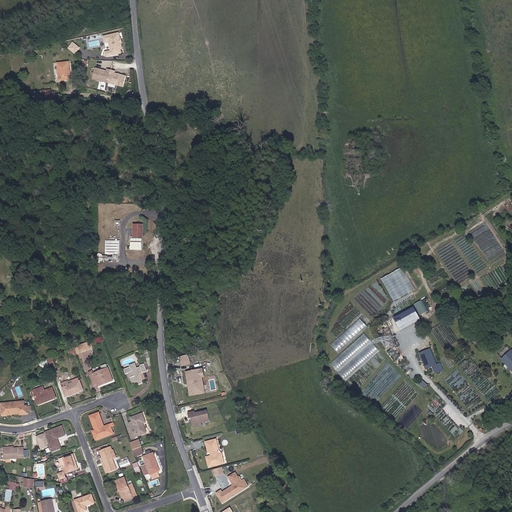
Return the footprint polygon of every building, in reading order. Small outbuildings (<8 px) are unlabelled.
[(122,43),(121,39),(122,38),(121,33),(106,36),(107,41),(111,41),(113,50),(107,52),(108,56),(123,53),(123,49),(124,49),(123,43),(122,43)] [(99,39),(89,41),(90,48),(101,46),(99,39)] [(55,82),(67,79),(63,60),(51,63),(55,82)] [(109,73),(98,70),(95,81),(126,89),(129,79),(117,76),(118,73),(110,71),(109,73)] [(60,99),(61,94),(55,93),(56,91),(33,90),(33,97),(60,99)] [(131,250),(143,249),(141,223),(132,223),(133,238),(130,238),(131,250)] [(121,240),(107,239),(106,254),(120,255),(121,240)] [(422,300),(413,305),(419,317),(429,312),(422,300)] [(414,308),(393,318),(400,331),(420,320),(419,317),(414,308)] [(360,318),(330,344),(338,354),(368,327),(360,318)] [(431,328),(428,329),(431,338),(422,342),(427,358),(434,355),(437,363),(444,360),(441,353),(437,355),(431,338),(435,337),(431,328)] [(371,342),(364,334),(331,363),(338,373),(371,342)] [(71,356),(93,347),(91,341),(68,350),(71,356)] [(371,342),(338,373),(346,382),(378,352),(371,342)] [(188,361),(185,352),(177,355),(180,364),(188,361)] [(508,372),(501,353),(489,357),(496,377),(508,372)] [(54,357),(40,362),(42,369),(50,366),(52,369),(57,368),(54,357)] [(132,368),(126,370),(127,374),(130,373),(134,384),(140,382),(141,385),(145,383),(142,374),(148,372),(146,365),(142,366),(143,368),(139,369),(137,363),(131,366),(132,368)] [(94,371),(89,373),(95,388),(117,381),(111,367),(95,373),(94,371)] [(200,390),(197,376),(199,376),(202,376),(200,367),(183,371),(185,378),(187,378),(190,392),(200,390)] [(188,395),(202,392),(199,376),(197,376),(200,390),(190,392),(187,378),(185,378),(188,395)] [(77,377),(60,384),(65,397),(82,391),(77,377)] [(43,387),(32,390),(37,405),(56,399),(52,388),(44,391),(43,387)] [(24,402),(0,402),(0,416),(27,415),(27,406),(24,406),(24,402)] [(200,418),(208,415),(204,405),(196,409),(196,410),(193,411),(192,408),(185,411),(188,416),(189,416),(193,424),(197,423),(198,419),(200,418)] [(102,412),(91,416),(96,430),(93,431),(97,441),(117,434),(114,424),(106,426),(102,412)] [(145,413),(132,418),(134,422),(131,423),(136,438),(149,434),(146,424),(148,423),(145,413)] [(61,426),(43,433),(50,452),(60,448),(57,439),(65,436),(61,426)] [(222,461),(220,454),(216,455),(213,453),(213,452),(212,449),(217,448),(214,437),(204,440),(207,450),(208,450),(209,454),(205,455),(207,464),(222,461)] [(141,440),(133,443),(137,457),(147,454),(141,440)] [(113,447),(101,451),(104,458),(102,459),(107,474),(120,469),(116,458),(118,458),(113,447)] [(3,449),(3,460),(24,459),(24,458),(28,458),(28,451),(24,451),(24,448),(3,449)] [(155,453),(145,457),(151,476),(163,472),(155,453)] [(67,457),(61,459),(65,471),(59,473),(61,480),(68,478),(67,474),(81,470),(76,454),(73,454),(74,456),(68,458),(67,457)] [(219,501),(243,487),(238,480),(239,478),(237,476),(236,476),(233,471),(226,476),(230,483),(231,483),(230,485),(229,485),(220,491),(218,489),(214,491),(219,501)] [(127,477),(117,481),(126,502),(140,497),(135,484),(131,485),(127,477)] [(36,480),(26,479),(26,487),(36,488),(36,480)] [(94,494),(76,500),(79,511),(89,511),(87,506),(97,504),(94,494)] [(43,502),(40,503),(41,511),(56,511),(54,499),(43,501),(43,502)] [(2,501),(0,500),(0,511),(13,511),(14,508),(9,506),(7,510),(0,506),(2,501)]
